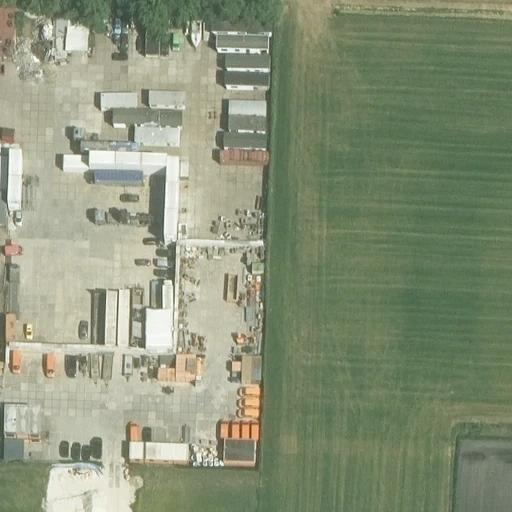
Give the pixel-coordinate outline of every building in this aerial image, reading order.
[(93,127),(97,110),(83,107),(80,124),(93,127)] [(64,132),(66,117),(29,114),(28,129),(64,132)] [(200,186),(234,186),(234,151),(200,152),(200,186)] [(240,162),(240,175),(267,176),(267,163),(240,162)] [(52,260),(52,256),(89,255),(88,234),(27,237),(28,261),(52,260)] [(72,309),(102,310),(103,284),(87,284),(87,269),(73,269),(72,309)] [(10,362),(30,361),(30,350),(10,351),(10,362)] [(213,372),(213,388),(261,386),(261,370),(213,372)] [(4,457),(33,457),(34,407),(5,407),(4,457)] [(223,441),(249,440),(248,422),(222,424),(223,441)]
